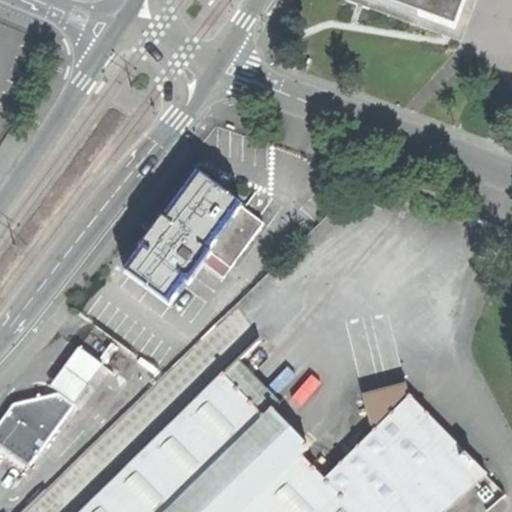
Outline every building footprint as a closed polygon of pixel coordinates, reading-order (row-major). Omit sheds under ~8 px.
[(374,0),(391,6),(454,30),(465,0),(374,0)] [(511,0),(465,0),(454,30),(452,35),(463,44),(475,55),(490,70),(511,89),(511,0)] [(142,251),(125,273),(170,307),(187,284),(189,286),(205,265),(224,279),(265,224),(244,209),(235,202),(198,175),(165,220),(163,218),(156,227),(155,226),(145,239),(146,240),(139,249),(142,251)] [(330,511),(344,499),(326,480),(302,455),(310,448),(274,411),(272,409),(265,416),(226,376),(242,360),(261,341),(259,339),(224,374),(81,511),(330,511)] [(52,388),(75,405),(103,366),(80,349),(52,388)] [(282,402),(242,360),(226,376),(265,416),(272,409),(274,411),(282,402)] [(371,426),(377,431),(411,398),(408,386),(365,395),(371,426)] [(30,466),(31,466),(75,407),(59,395),(14,405),(0,423),(0,443),(17,455),(22,455),(32,463),(30,466)] [(445,511),(489,476),(411,398),(377,431),(326,480),(344,499),(330,511),(445,511)]
